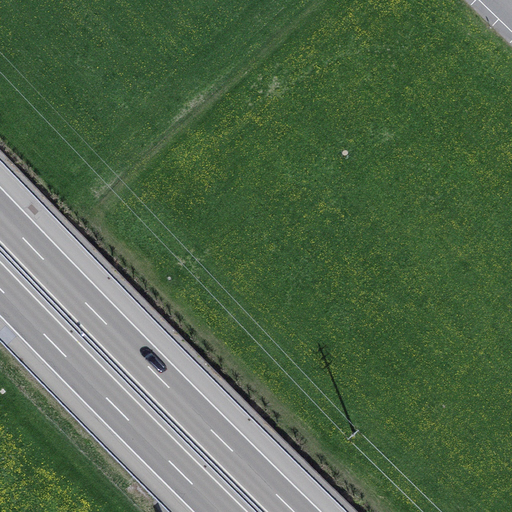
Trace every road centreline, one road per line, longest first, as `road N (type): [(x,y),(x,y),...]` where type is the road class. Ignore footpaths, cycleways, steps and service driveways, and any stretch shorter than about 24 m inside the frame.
road 1 (motorway): [(295,511),(0,212)]
road 2 (motorway): [(0,289),(219,511)]
